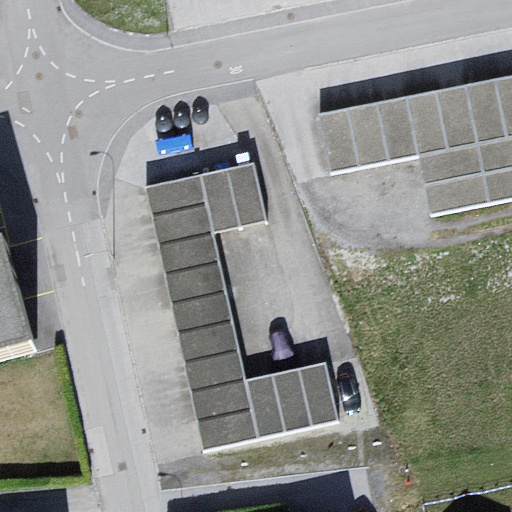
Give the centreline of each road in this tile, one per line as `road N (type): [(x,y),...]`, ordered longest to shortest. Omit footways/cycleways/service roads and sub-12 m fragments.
road 1 (residential): [(25,103),(511,0)]
road 2 (residential): [(126,511),(25,103)]
